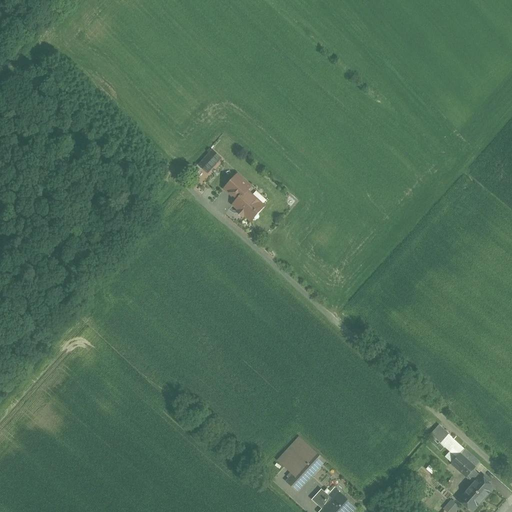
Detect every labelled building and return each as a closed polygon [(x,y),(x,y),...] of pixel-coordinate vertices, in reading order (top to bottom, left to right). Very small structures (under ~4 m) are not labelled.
[(212,150),(199,165),(208,173),(221,158),(212,150)] [(225,189),(238,200),(246,191),(247,191),(251,187),(238,175),(225,189)] [(240,210),(238,212),(243,216),(245,214),(252,220),(253,219),(255,219),(257,217),(257,214),(264,207),(247,191),(246,191),(238,200),(234,204),(240,210)] [(439,428),(431,441),(438,450),(445,446),(457,456),(462,449),(439,428)] [(325,461),(299,437),(278,460),(294,475),(287,482),(297,491),(325,461)] [(479,463),(464,450),(461,454),(476,468),(479,463)] [(476,468),(461,454),(452,464),(467,477),(473,470),(476,468)] [(484,475),(482,478),(473,470),(467,477),(474,484),(460,501),(472,511),(494,488),(489,484),(491,482),(484,475)] [(322,489),(312,500),(322,508),(318,511),(352,511),(356,509),(339,493),(333,500),(322,489)]
